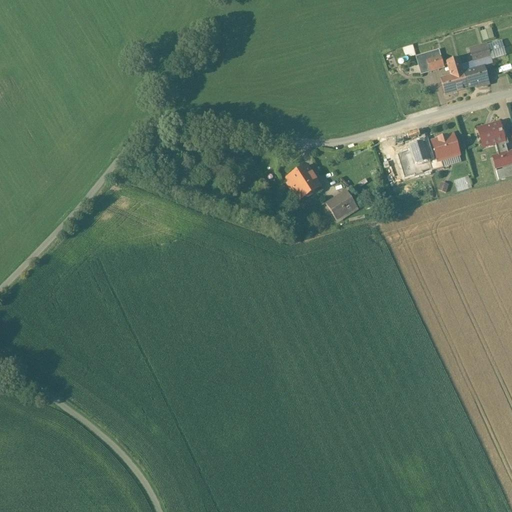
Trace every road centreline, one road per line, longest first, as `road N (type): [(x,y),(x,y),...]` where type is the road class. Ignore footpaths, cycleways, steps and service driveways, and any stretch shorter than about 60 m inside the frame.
road 1 (unclassified): [(0,291),(77,213),(145,123),(160,117),(343,144),(511,94)]
road 2 (unclassified): [(0,361),(119,454),(158,511)]
